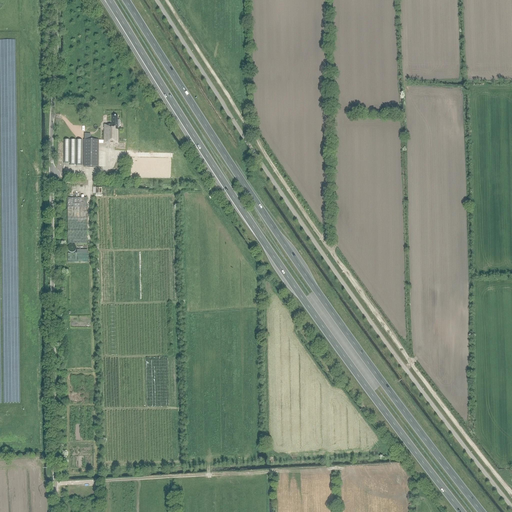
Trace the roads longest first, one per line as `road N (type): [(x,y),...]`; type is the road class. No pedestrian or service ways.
road 1 (trunk): [(481,511),(296,261),(125,0)]
road 2 (trunk): [(109,0),(313,314),(462,511)]
road 3 (track): [(511,493),(328,249),(166,0)]
road 4 (unclassified): [(55,511),(55,0)]
